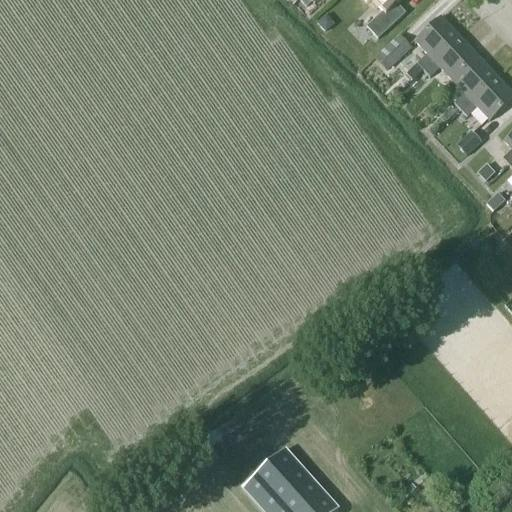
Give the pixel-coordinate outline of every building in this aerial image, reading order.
[(295,0),(305,10),(312,4),(316,0),(295,0)] [(368,0),(382,14),(366,29),(377,41),(404,16),(396,6),(402,0),(368,0)] [(416,66),(422,74),(458,40),(439,20),(414,44),(426,57),(416,66)] [(374,61),(386,74),(410,52),(398,39),(374,61)] [(422,74),(423,74),(429,80),(439,71),(451,84),(477,60),(458,40),(422,74)] [(495,80),(477,60),(451,84),(463,97),(453,106),(460,113),(495,80)] [(511,102),(511,97),(495,80),(460,113),(466,120),(476,111),(489,124),(511,102)] [(455,148),(465,159),(481,145),(470,134),(455,148)] [(501,162),(507,168),(511,163),(511,134),(503,144),(511,153),(501,162)] [(503,185),(511,175),(511,163),(507,168),(508,168),(497,179),(503,185)] [(484,185),(493,176),(485,168),(476,176),(484,185)] [(485,208),(492,215),(504,204),(497,197),(485,208)] [(251,482),(242,490),(261,511),(336,511),(284,453),(260,474),(261,475),(252,483),(251,482)] [(473,511),(489,511),(479,501),(470,509),(473,511)]
